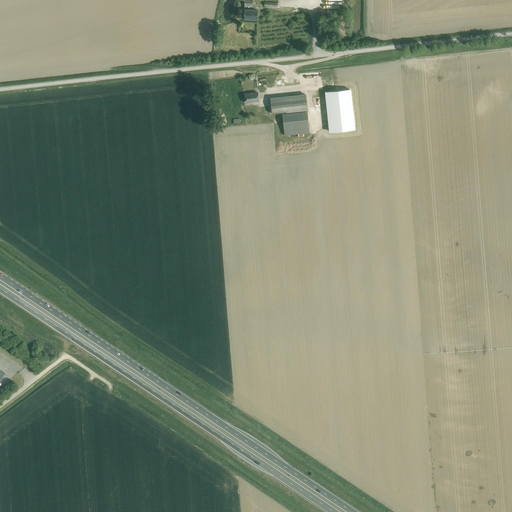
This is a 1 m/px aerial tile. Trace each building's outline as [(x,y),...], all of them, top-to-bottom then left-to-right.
[(244,20),(257,20),(257,10),(244,10),(244,20)] [(350,90),(326,92),(330,132),(354,129),(350,90)] [(244,94),(245,103),(259,101),(258,93),(244,94)] [(269,98),(271,114),(307,110),(305,94),(269,98)] [(309,133),(309,132),(307,112),(282,115),(285,136),(309,133)]
